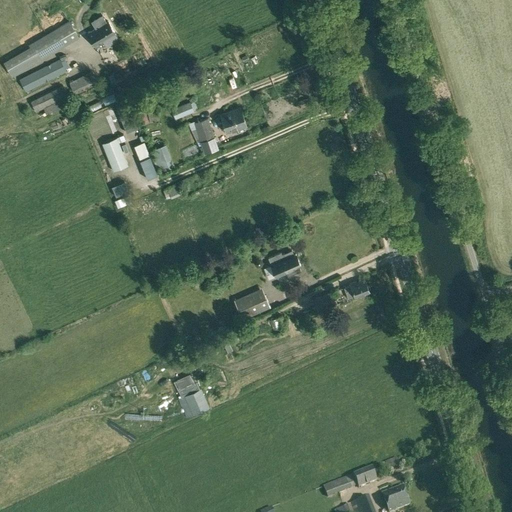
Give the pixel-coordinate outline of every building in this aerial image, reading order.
[(108,20),(88,33),(96,47),(116,34),(108,20)] [(14,74),(78,37),(69,21),(55,29),(59,36),(10,65),(14,74)] [(20,79),(26,90),(66,70),(60,59),(20,79)] [(75,91),(96,80),(91,71),(70,82),(75,91)] [(28,115),(37,111),(61,99),(63,102),(70,98),(63,85),(23,105),(28,115)] [(175,117),(194,109),(191,104),(191,102),(172,110),(175,117)] [(240,107),(221,113),(227,132),(246,125),(240,107)] [(126,132),(137,128),(131,112),(120,116),(126,132)] [(214,136),(208,117),(195,121),(201,141),(214,136)] [(116,137),(102,143),(113,171),(128,165),(116,137)] [(163,149),(161,150),(160,147),(155,150),(162,168),(173,164),(168,152),(165,153),(163,149)] [(180,195),(176,184),(167,189),(171,199),(180,195)] [(296,253),(293,254),(292,250),(281,254),(280,252),(268,258),(276,276),(286,271),(288,276),(301,271),(298,266),(301,265),(296,253)] [(261,266),(263,262),(260,258),(256,258),(254,263),(257,267),(261,266)] [(220,269),(217,261),(204,267),(207,275),(220,269)] [(350,285),(344,288),(348,299),(355,296),(355,297),(369,292),(364,280),(356,283),(356,281),(350,284),(350,285)] [(242,320),(269,308),(261,288),(233,300),(242,320)] [(313,299),(318,312),(337,305),(332,292),(313,299)] [(280,328),(286,325),(281,316),(275,319),(280,328)] [(171,378),(180,399),(188,417),(208,408),(191,369),(178,375),(171,378)] [(388,470),(400,466),(397,458),(385,462),(388,470)] [(358,488),(377,481),(372,467),(323,486),(328,497),(358,486),(358,488)] [(403,486),(382,493),(389,511),(410,504),(403,486)] [(374,511),(369,496),(350,503),(353,511),(374,511)]
